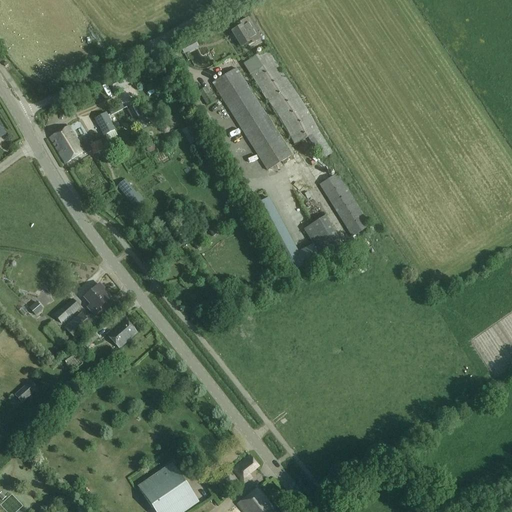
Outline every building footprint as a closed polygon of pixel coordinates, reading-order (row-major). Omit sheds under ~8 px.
[(260,39),(253,27),(248,19),(232,28),(234,31),(232,32),(241,47),(246,44),(248,46),(260,39)] [(267,50),(244,64),(294,146),(319,131),(275,61),(274,61),(267,50)] [(266,172),(292,157),(236,68),(212,83),(266,172)] [(125,74),(115,78),(119,89),(129,85),(125,74)] [(207,107),(215,102),(206,87),(198,92),(207,107)] [(108,109),(111,115),(124,109),(120,102),(108,109)] [(146,123),(134,104),(125,109),(137,129),(146,123)] [(103,136),(115,130),(106,113),(94,119),(103,136)] [(66,164),(84,153),(84,155),(92,151),(94,155),(105,150),(100,141),(99,138),(98,137),(93,140),(94,143),(90,145),(88,142),(80,146),(69,127),(50,139),(66,164)] [(163,164),(173,157),(168,150),(158,157),(163,164)] [(283,177),(287,174),(284,169),(275,175),(278,180),(274,183),(277,188),(286,182),(283,177)] [(352,238),(370,226),(337,174),(319,186),(352,238)] [(255,191),(259,187),(249,179),(245,184),(255,191)] [(136,210),(144,203),(125,180),(117,186),(136,210)] [(289,182),(278,187),(287,207),(292,220),(303,216),(289,182)] [(269,198),(253,207),(289,274),(319,258),(312,245),(298,253),(269,198)] [(277,199),(273,201),(285,224),(289,221),(277,199)] [(298,228),(307,223),(304,217),(294,223),(298,228)] [(321,257),(342,244),(325,217),(304,230),(321,257)] [(374,231),(361,236),(366,249),(379,244),(374,231)] [(84,298),(91,305),(88,308),(95,316),(100,311),(98,309),(109,300),(104,295),(107,293),(99,285),(84,298)] [(61,325),(80,307),(73,300),(54,316),(61,325)] [(33,305),(29,309),(35,316),(39,312),(33,305)] [(76,341),(93,325),(81,312),(64,328),(76,341)] [(119,349),(137,333),(124,319),(106,335),(119,349)] [(44,328),(59,346),(68,339),(52,321),(44,328)] [(87,348),(100,337),(93,329),(80,340),(87,348)] [(30,382),(18,392),(25,400),(37,389),(30,382)] [(252,478),(250,474),(259,466),(250,455),(231,469),(243,485),(252,478)] [(154,511),(184,511),(198,502),(172,464),(138,487),(154,511)] [(243,511),(275,511),(257,490),(238,505),(243,511)]
